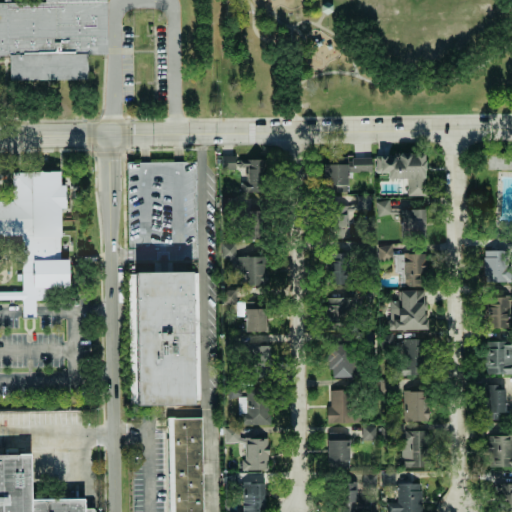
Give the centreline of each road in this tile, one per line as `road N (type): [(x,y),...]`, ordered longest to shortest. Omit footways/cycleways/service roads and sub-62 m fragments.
road 1 (tertiary): [(511,127),(0,135)]
road 2 (residential): [(459,511),(458,128)]
road 3 (residential): [(301,511),(299,130)]
road 4 (tertiary): [(116,511),(113,134)]
